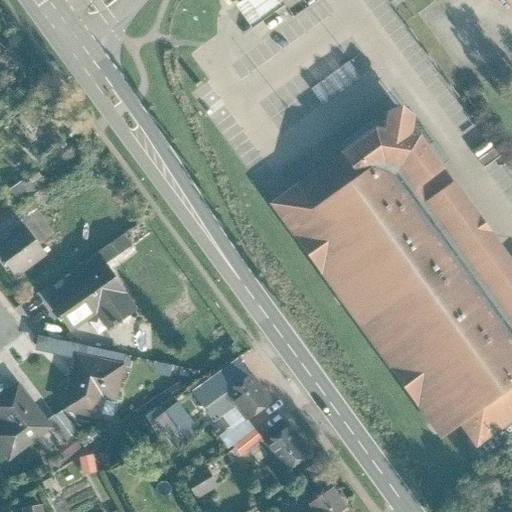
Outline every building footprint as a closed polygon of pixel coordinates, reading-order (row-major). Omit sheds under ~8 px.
[(280,0),(246,0),(236,8),(252,30),(285,7),(280,0)] [(379,131),(273,207),(443,441),(461,426),(478,451),(511,426),(511,254),(427,135),(419,134),(420,117),(407,107),(390,115),(389,131),(379,131)] [(47,256),(27,229),(0,249),(0,256),(17,279),(47,256)] [(139,311),(104,263),(50,303),(74,335),(98,318),(109,333),(139,311)] [(126,366),(76,356),(65,412),(101,420),(105,400),(118,403),(126,366)] [(249,377),(240,364),(197,396),(216,422),(238,406),(251,424),(276,406),(253,374),(249,377)] [(52,429),(18,383),(0,396),(0,427),(2,431),(0,432),(0,448),(9,461),(52,429)] [(152,413),(174,450),(204,432),(182,395),(152,413)] [(312,456),(289,426),(263,445),(287,476),(312,456)] [(211,463),(189,475),(201,497),(223,485),(211,463)] [(336,487),(310,505),(314,511),(353,511),(354,511),(336,487)] [(49,511),(48,503),(26,508),(26,511),(49,511)]
